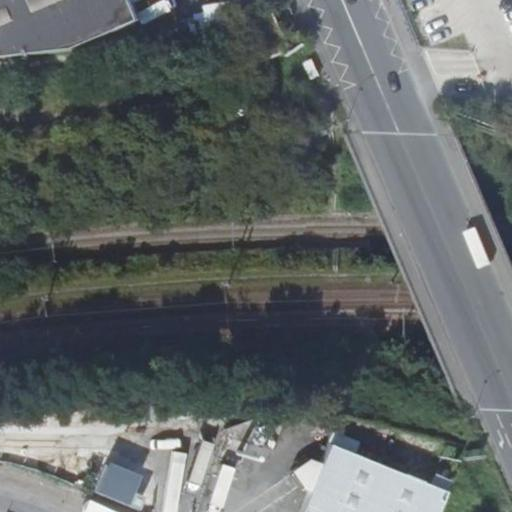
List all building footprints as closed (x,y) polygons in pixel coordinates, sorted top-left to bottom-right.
[(0,0),(0,58),(76,51),(139,24),(128,0),(0,0)] [(272,7),(268,0),(239,0),(237,1),(245,18),(272,7)] [(293,51),(276,14),(253,24),(271,61),(293,51)] [(193,420),(195,429),(195,430),(200,429),(220,424),(218,414),(193,420)] [(54,429),(5,428),(5,451),(54,451),(54,429)] [(434,511),(447,479),(432,473),(427,484),(326,446),(300,511),(434,511)] [(82,454),(78,466),(126,486),(131,474),(82,454)]
